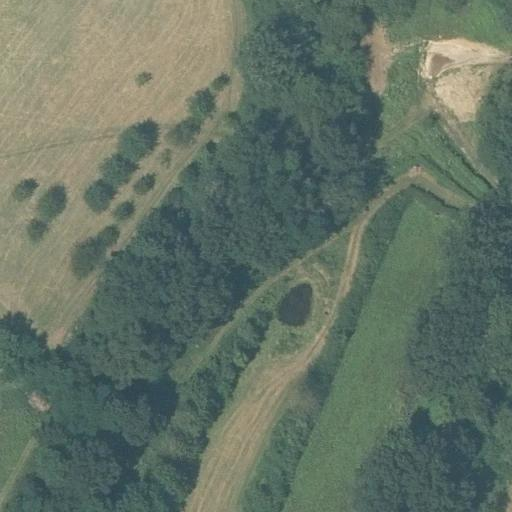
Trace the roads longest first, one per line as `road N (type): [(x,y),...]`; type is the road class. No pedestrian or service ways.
road 1 (track): [(115,511),(145,429),(190,365),(260,290),(398,186),(429,185),(452,205),(511,229)]
road 2 (track): [(254,138),(348,147),(419,119),(436,122),(511,208)]
road 3 (track): [(511,259),(410,511)]
road 4 (track): [(254,138),(0,178)]
